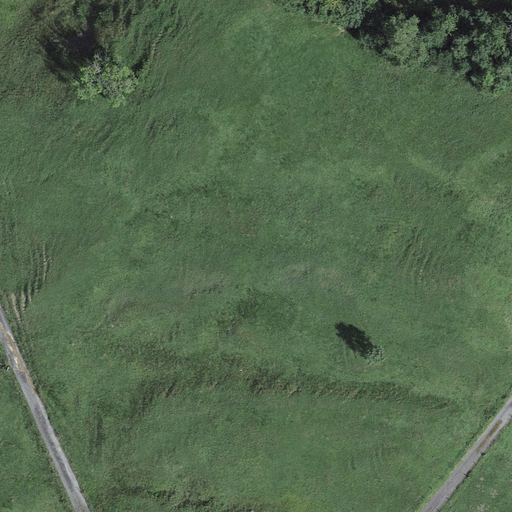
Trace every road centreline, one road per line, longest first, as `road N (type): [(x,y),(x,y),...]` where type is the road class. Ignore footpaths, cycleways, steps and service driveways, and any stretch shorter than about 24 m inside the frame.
road 1 (track): [(84,511),(0,320)]
road 2 (track): [(511,407),(429,511)]
